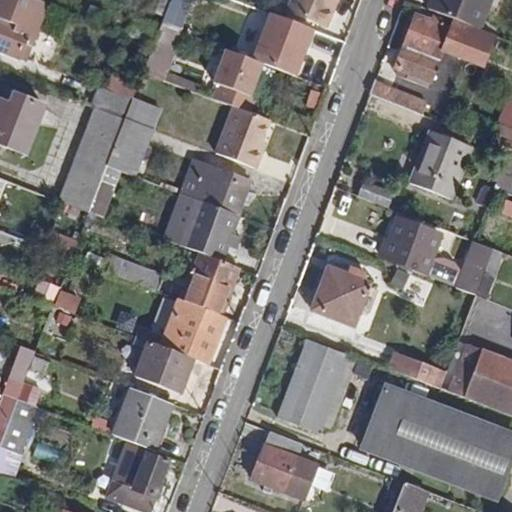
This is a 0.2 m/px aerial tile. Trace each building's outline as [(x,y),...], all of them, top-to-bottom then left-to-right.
[(48,4),(38,0),(0,0),(0,50),(18,58),(24,43),(31,46),(48,4)] [(171,0),(162,25),(180,32),(192,0),(171,0)] [(337,0),(290,0),(286,10),(325,28),(337,0)] [(490,0),(431,0),(427,10),(479,30),(490,0)] [(295,76),(313,30),(269,13),(251,60),(262,64),(295,76)] [(50,88),(93,105),(100,88),(107,70),(122,32),(78,15),(50,88)] [(451,29),(416,15),(395,68),(430,82),(451,29)] [(153,45),(160,28),(133,18),(126,34),(153,45)] [(160,28),(153,45),(143,73),(166,81),(169,72),(184,34),(161,26),(160,28)] [(317,36),(305,72),(327,79),(339,44),(317,36)] [(123,52),(144,60),(148,49),(127,42),(123,52)] [(233,107),(249,113),(254,98),(250,96),(255,81),(262,64),(251,60),(225,50),(213,83),(218,85),(212,99),(233,107)] [(140,69),(118,61),(115,71),(136,79),(140,69)] [(139,83),(107,70),(100,88),(132,100),(132,99),(133,97),(139,83)] [(427,100),(375,79),(370,94),(422,115),(427,100)] [(260,83),(255,81),(250,96),(254,98),(260,83)] [(132,100),(100,88),(93,105),(92,106),(94,107),(125,119),(132,100)] [(8,105),(0,101),(0,145),(26,155),(45,107),(13,94),(8,105)] [(125,119),(153,130),(161,110),(132,99),(132,100),(125,119)] [(89,212),(107,166),(125,119),(94,107),(58,200),(89,212)] [(215,154),(255,169),(260,154),(256,152),(269,121),(249,113),(233,107),(215,154)] [(125,119),(107,166),(135,177),(153,130),(125,119)] [(470,148),(430,133),(411,183),(451,198),(470,148)] [(187,196),(198,200),(238,216),(242,205),(248,207),(256,195),(247,191),(250,182),(193,160),(180,194),(187,196)] [(393,194),(363,182),(357,197),(386,208),(393,194)] [(187,196),(176,224),(187,229),(198,200),(187,196)] [(181,247),(199,254),(222,263),(228,246),(235,224),(238,216),(198,200),(187,229),(181,247)] [(511,219),(511,202),(507,200),(501,215),(511,219)] [(441,235),(397,218),(388,242),(385,241),(379,257),(425,274),(441,235)] [(235,224),(228,246),(238,249),(245,227),(235,224)] [(76,246),(51,237),(46,250),(71,259),(76,246)] [(504,253),(493,249),(486,267),(497,271),(504,253)] [(222,263),(199,254),(186,291),(226,305),(239,269),(222,263)] [(164,275),(113,256),(107,273),(158,292),(164,275)] [(475,296),(486,267),(472,261),(460,290),(475,296)] [(497,271),(486,267),(475,296),(486,300),(497,271)] [(370,285),(326,268),(311,309),(354,326),(370,285)] [(389,290),(422,304),(431,283),(398,269),(389,290)] [(32,298),(53,306),(60,287),(39,279),(32,298)] [(56,308),(76,316),(82,298),(62,291),(56,308)] [(183,302),(213,313),(222,316),(226,305),(186,291),(183,302)] [(177,300),(160,347),(203,363),(208,365),(223,324),(211,320),(213,313),(183,302),(177,300)] [(226,318),(222,316),(213,313),(211,320),(223,324),(226,318)] [(349,354),(308,338),(278,418),(320,434),(323,424),(339,382),(349,354)] [(203,363),(160,347),(147,342),(135,376),(174,392),(181,394),(189,371),(199,375),(203,363)] [(511,361),(481,350),(466,344),(448,392),(462,397),(511,416),(511,361)] [(5,395),(17,400),(35,352),(21,347),(2,394),(5,395)] [(446,372),(393,352),(387,369),(439,389),(446,372)] [(349,354),(339,382),(348,386),(359,358),(349,354)] [(174,392),(135,376),(130,389),(169,404),(174,392)] [(332,427),(348,386),(339,382),(323,424),(332,427)] [(169,404),(130,389),(112,436),(154,452),(172,405),(169,404)] [(511,450),(511,437),(432,407),(387,390),(367,446),(411,463),(495,496),(511,450)] [(5,395),(0,407),(0,417),(8,421),(17,400),(5,395)] [(38,408),(17,400),(8,421),(0,442),(0,447),(20,455),(38,408)] [(303,444),(270,432),(251,480),(284,493),(303,444)] [(149,511),(169,462),(132,447),(123,471),(119,484),(111,481),(105,497),(144,511),(149,511)] [(119,484),(123,471),(116,468),(111,481),(119,484)] [(421,511),(430,493),(404,483),(392,511),(421,511)]
